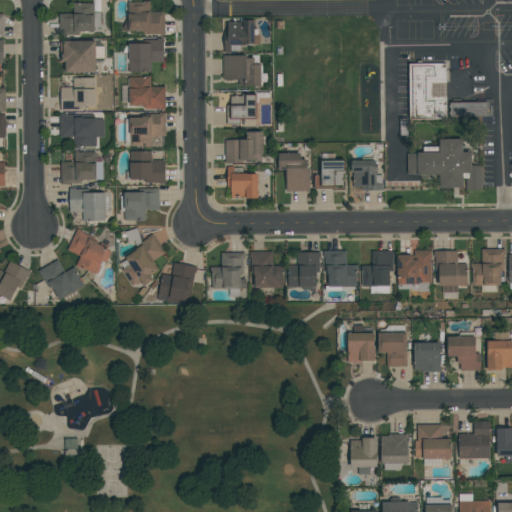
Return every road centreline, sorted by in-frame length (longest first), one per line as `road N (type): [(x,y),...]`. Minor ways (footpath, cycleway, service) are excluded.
road 1 (residential): [(194,231),(511,222)]
road 2 (residential): [(192,0),(194,231)]
road 3 (residential): [(34,0),(35,231)]
road 4 (residential): [(371,402),(511,400)]
